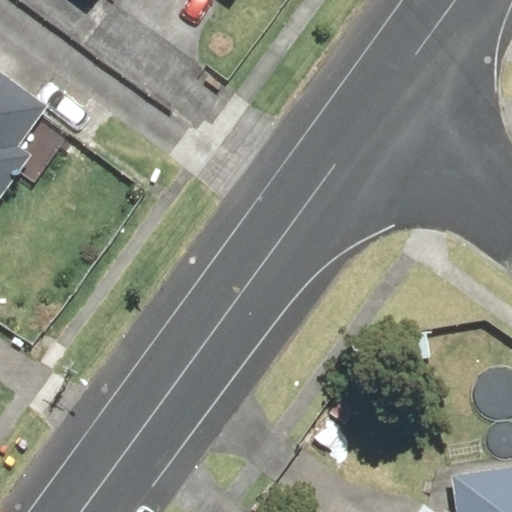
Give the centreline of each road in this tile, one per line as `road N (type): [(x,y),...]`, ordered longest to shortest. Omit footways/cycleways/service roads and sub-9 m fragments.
road 1 (residential): [(377,112),(86,511)]
road 2 (residential): [(511,210),(377,112)]
road 3 (residential): [(457,0),(377,112)]
